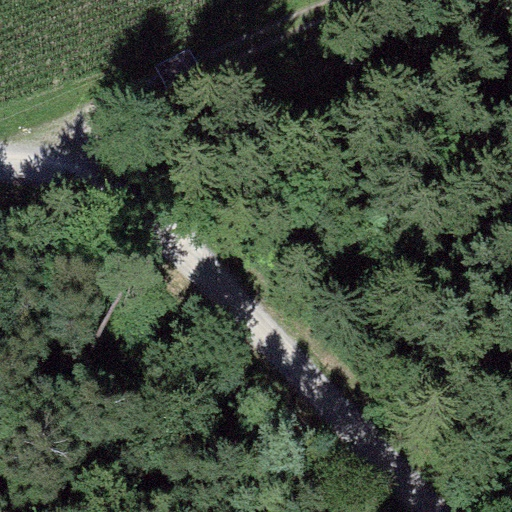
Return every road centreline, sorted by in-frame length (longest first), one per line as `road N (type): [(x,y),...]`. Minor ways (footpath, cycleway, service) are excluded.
road 1 (track): [(438,511),(179,243),(77,173),(0,163)]
road 2 (track): [(34,167),(435,0)]
